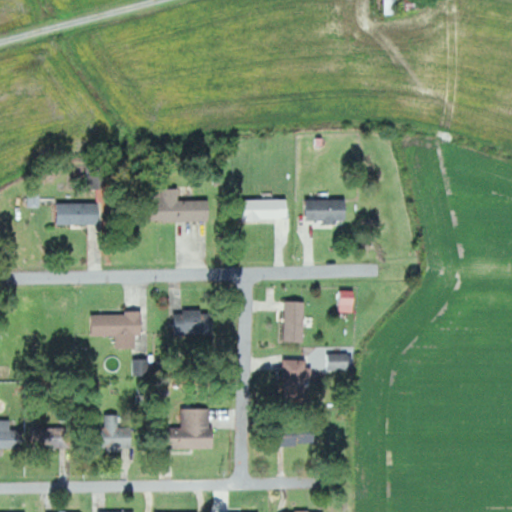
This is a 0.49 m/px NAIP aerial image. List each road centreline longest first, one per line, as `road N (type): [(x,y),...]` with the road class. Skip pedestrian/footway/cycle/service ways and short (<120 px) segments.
road 1 (residential): [(0,487),(245,484),(325,458),(337,472)]
road 2 (residential): [(252,275),(0,278)]
road 3 (residential): [(245,484),(252,275)]
road 4 (residential): [(252,275),(372,269)]
